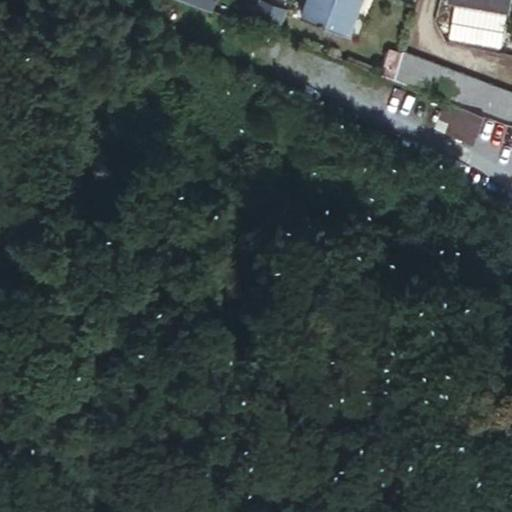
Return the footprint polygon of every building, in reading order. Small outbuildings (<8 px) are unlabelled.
[(366,0),(309,0),(304,17),(354,34),(366,0)] [(508,7),(470,0),(453,0),(447,39),(501,48),(508,7)] [(262,29),(270,3),(267,2),(258,27),(262,29)] [(262,29),(275,34),(284,8),(270,3),(262,29)] [(396,76),(402,55),(389,51),(383,72),(396,76)] [(396,76),(446,97),(484,112),(505,121),(511,123),(511,91),(403,52),(402,55),(396,76)] [(484,112),(446,97),(441,111),(452,116),(451,118),(464,124),(459,137),(472,142),(484,112)] [(464,124),(451,118),(446,131),(459,137),(464,124)] [(511,123),(505,121),(503,132),(511,134),(511,155),(511,161),(511,123)]
